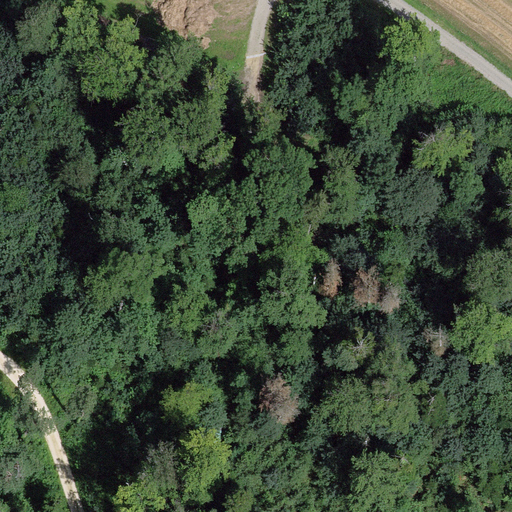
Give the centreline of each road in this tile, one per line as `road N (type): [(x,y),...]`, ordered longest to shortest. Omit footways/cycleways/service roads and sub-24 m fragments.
road 1 (track): [(260,0),(196,215)]
road 2 (track): [(75,511),(33,397),(0,366)]
road 3 (track): [(511,90),(391,0)]
